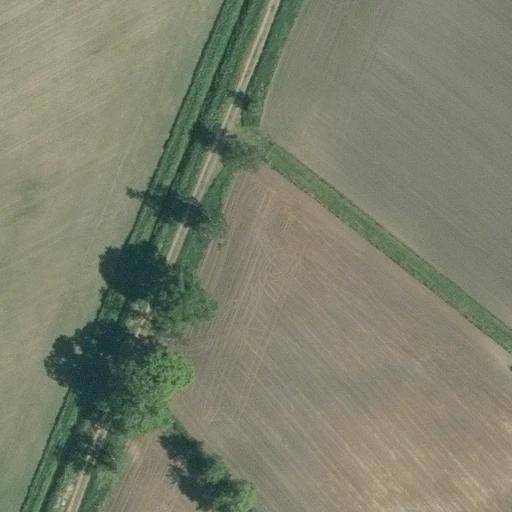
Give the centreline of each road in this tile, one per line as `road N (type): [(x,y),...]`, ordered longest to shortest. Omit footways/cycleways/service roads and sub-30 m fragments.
road 1 (track): [(72,511),(272,0)]
road 2 (track): [(223,122),(511,356)]
